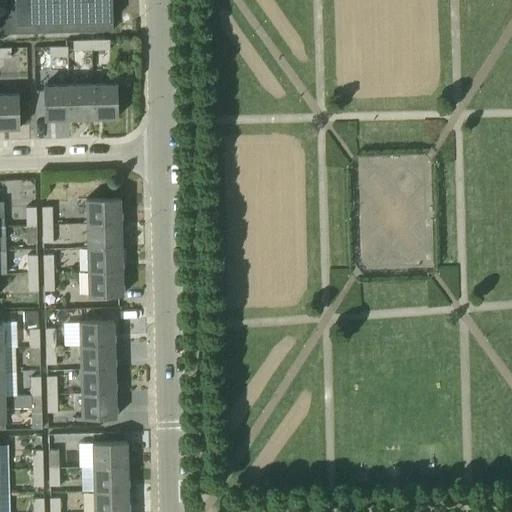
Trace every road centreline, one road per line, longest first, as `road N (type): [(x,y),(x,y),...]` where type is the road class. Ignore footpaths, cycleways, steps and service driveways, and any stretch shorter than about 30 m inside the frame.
road 1 (residential): [(176,511),(169,157)]
road 2 (residential): [(0,161),(169,157)]
road 3 (residential): [(169,157),(161,0)]
